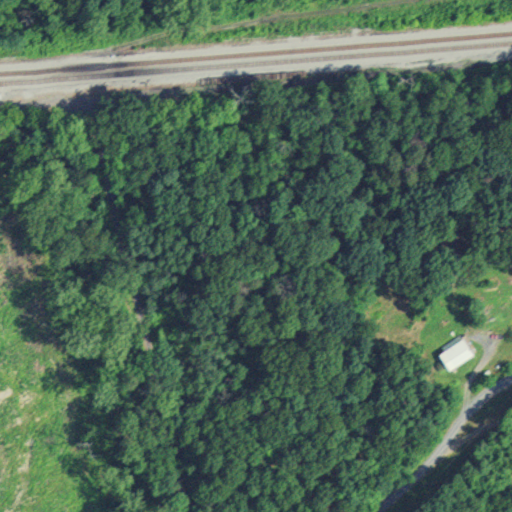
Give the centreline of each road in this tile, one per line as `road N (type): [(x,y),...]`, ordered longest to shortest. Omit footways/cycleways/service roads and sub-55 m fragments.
road 1 (residential): [(189,511),(116,237),(102,149),(81,103)]
road 2 (residential): [(511,382),(477,406),(428,470),(382,511)]
